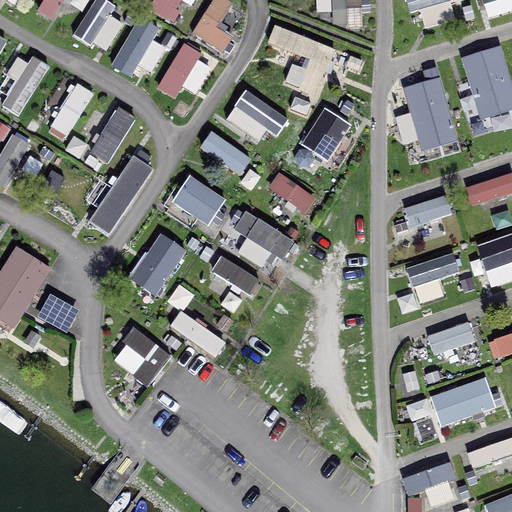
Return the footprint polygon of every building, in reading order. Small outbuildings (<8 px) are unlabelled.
[(40,0),(36,6),(50,16),(61,0),(40,0)] [(124,19),(109,10),(115,0),(92,0),(76,29),(107,47),(124,19)] [(168,14),(177,0),(148,0),(148,1),(168,14)] [(220,25),(228,0),(206,0),(195,35),(226,45),(232,29),(220,25)] [(362,0),(337,0),(339,17),(364,14),(362,0)] [(511,0),(485,0),(490,14),(511,6),(511,0)] [(112,59),(129,70),(161,23),(143,11),(112,59)] [(318,92),(337,43),(276,19),(268,39),(311,55),(308,64),(294,59),(286,80),(318,92)] [(174,93),(203,48),(186,37),(157,83),(174,93)] [(465,49),(478,112),(511,105),(511,77),(504,41),(465,49)] [(49,66),(22,49),(9,69),(19,75),(3,102),(20,113),(49,66)] [(196,89),(213,63),(200,55),(183,80),(196,89)] [(444,72),(406,79),(418,146),(457,139),(444,72)] [(79,79),(46,125),(64,137),(97,91),(79,79)] [(259,135),(267,123),(278,130),(290,111),(246,84),(226,115),(259,135)] [(110,158),(138,113),(118,101),(90,145),(110,158)] [(330,156),(354,119),(327,101),(302,138),(330,156)] [(201,144),(242,170),(253,153),(213,126),(201,144)] [(8,127),(0,149),(0,180),(10,184),(27,134),(8,127)] [(91,218),(113,231),(153,160),(132,148),(91,218)] [(280,167),(269,183),(307,208),(318,192),(280,167)] [(172,195),(208,221),(227,195),(191,169),(172,195)] [(473,203),(511,191),(511,169),(467,182),(473,203)] [(449,191),(405,201),(410,223),(454,214),(449,191)] [(285,251),(295,231),(244,205),(235,222),(248,229),(239,248),(263,261),(272,244),(285,251)] [(130,271),(157,290),(189,245),(162,226),(130,271)] [(511,227),(475,246),(485,267),(511,253),(511,227)] [(0,265),(0,323),(10,330),(54,263),(18,239),(0,265)] [(413,283),(462,268),(456,248),(407,264),(413,283)] [(222,249),(212,265),(252,290),(262,275),(222,249)] [(511,257),(487,263),(491,281),(511,276),(511,257)] [(67,325),(79,302),(50,288),(38,311),(67,325)] [(216,351),(228,335),(182,304),(170,320),(216,351)] [(434,350),(476,340),(472,320),(429,330),(434,350)] [(152,382),(173,346),(133,321),(124,335),(146,348),(133,370),(152,382)] [(511,327),(488,338),(496,358),(511,351),(511,327)] [(486,370),(432,392),(444,421),(498,400),(486,370)] [(473,461),(511,450),(511,433),(469,445),(473,461)] [(511,511),(511,487),(485,499),(490,511),(511,511)]
